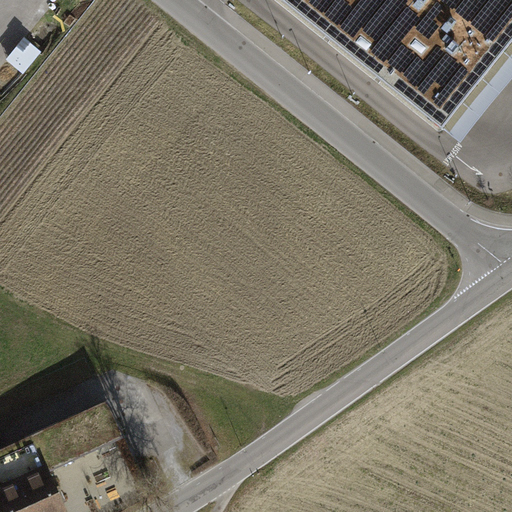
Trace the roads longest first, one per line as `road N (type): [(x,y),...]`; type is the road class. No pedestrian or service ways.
road 1 (unclassified): [(179,0),(511,270)]
road 2 (tertiary): [(511,274),(165,511)]
